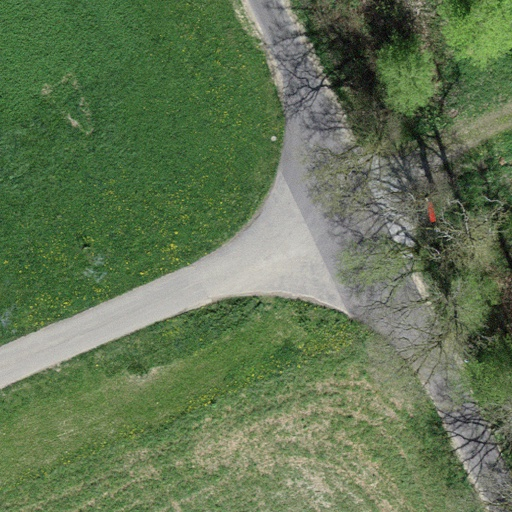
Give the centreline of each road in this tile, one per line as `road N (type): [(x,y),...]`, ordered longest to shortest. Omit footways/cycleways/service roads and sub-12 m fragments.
road 1 (unclassified): [(0,368),(365,214)]
road 2 (unclassified): [(509,511),(365,214)]
road 3 (unclassified): [(365,214),(260,0)]
